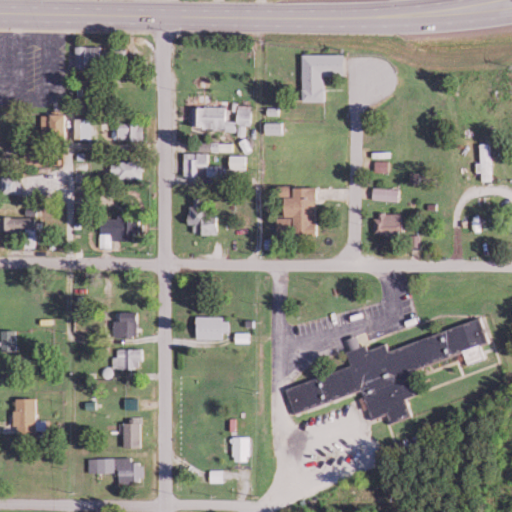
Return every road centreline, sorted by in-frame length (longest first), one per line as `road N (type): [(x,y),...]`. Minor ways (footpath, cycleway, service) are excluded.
road 1 (residential): [(511,247),(350,267),(0,267)]
road 2 (residential): [(165,511),(164,16)]
road 3 (primary): [(0,13),(322,18)]
road 4 (residential): [(262,507),(277,267)]
road 5 (residential): [(350,267),(354,69)]
road 6 (primary): [(322,18),(511,15)]
road 7 (residential): [(0,504),(165,506)]
road 8 (primary): [(462,0),(322,18)]
